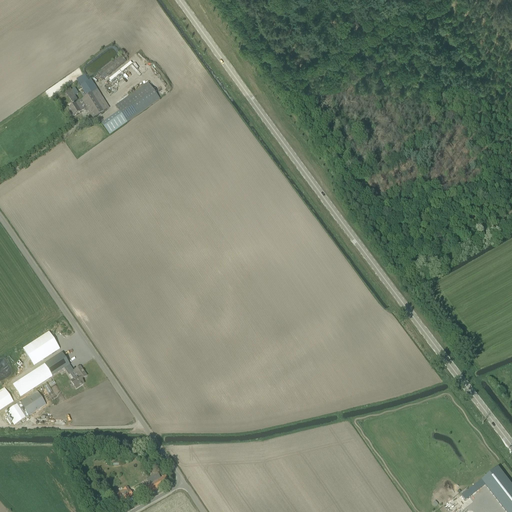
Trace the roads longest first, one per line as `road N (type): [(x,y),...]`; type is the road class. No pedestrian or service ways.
road 1 (primary): [(511,445),(178,0)]
road 2 (track): [(511,215),(418,270),(288,89)]
road 3 (unclassified): [(181,481),(0,215)]
